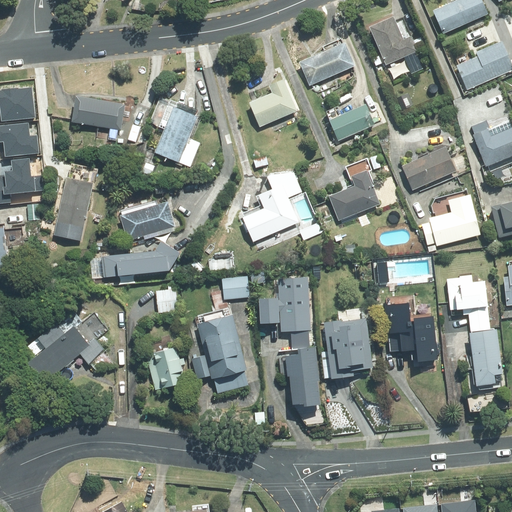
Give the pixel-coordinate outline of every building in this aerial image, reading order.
[(482,0),(457,0),(433,10),(443,34),(488,14),(482,0)] [(386,64),(419,51),(413,36),(405,40),(395,16),(370,27),(386,64)] [(505,45),(497,26),(485,31),(493,50),(505,45)] [(310,85),(356,65),(346,42),(300,62),(310,85)] [(383,62),(380,55),(373,57),(377,65),(383,62)] [(260,126),(298,111),(285,79),(270,85),(273,93),(250,102),(260,126)] [(511,87),(509,79),(503,82),(506,90),(511,87)] [(416,106),(410,93),(402,97),(408,110),(416,106)] [(491,118),(507,112),(500,93),(484,99),(491,118)] [(126,104),(77,96),(72,122),(121,130),(126,104)] [(339,140),(376,124),(367,104),(342,115),(338,107),(327,112),(339,140)] [(191,165),(199,144),(189,140),(199,116),(174,106),(156,153),(181,162),(181,161),(191,165)] [(0,149),(36,146),(33,117),(9,120),(8,109),(0,109),(0,149)] [(164,114),(153,110),(149,120),(160,124),(164,114)] [(511,128),(493,136),(486,121),(471,127),(487,166),(511,156),(511,128)] [(142,126),(132,124),(127,141),(138,143),(142,126)] [(413,190),(457,171),(447,147),(402,166),(413,190)] [(381,166),(378,155),(371,157),(374,168),(381,166)] [(339,220),(381,203),(367,170),(352,176),(356,185),(329,196),(339,220)] [(265,177),(269,187),(283,181),(279,171),(265,177)] [(95,183),(68,177),(58,223),(85,229),(95,183)] [(436,246),(480,235),(470,195),(448,200),(451,212),(429,218),(430,222),(422,224),(428,245),(436,243),(436,246)] [(254,241),(299,223),(289,198),(265,208),(244,217),(254,241)] [(176,226),(169,202),(121,216),(128,241),(176,227),(196,239),(210,216),(189,204),(176,226)] [(499,235),(511,232),(511,203),(493,208),(499,235)] [(39,205),(28,206),(30,221),(40,220),(39,205)] [(0,269),(10,269),(6,227),(0,227),(0,269)] [(259,249),(256,241),(254,242),(246,245),(249,253),(259,249)] [(132,270),(145,269),(144,262),(131,264),(132,270)] [(386,269),(386,264),(379,265),(379,270),(378,270),(379,287),(392,286),(390,269),(386,269)] [(266,270),(252,270),(252,288),(266,288),(266,270)] [(471,331),(490,329),(485,281),(473,282),(472,275),(459,276),(460,277),(447,279),(450,310),(462,308),(463,315),(469,314),(471,331)] [(250,298),(248,276),(223,278),(225,300),(250,298)] [(312,330),(309,288),(289,289),(289,294),(277,295),(278,307),(280,307),(282,332),(292,331),(292,347),(310,346),(310,330),(312,330)] [(391,288),(383,289),(384,297),(392,296),(391,288)] [(180,311),(177,289),(156,291),(158,313),(180,311)] [(278,300),(262,301),(262,322),(278,322),(278,300)] [(413,306),(412,303),(385,306),(389,353),(417,350),(418,363),(439,361),(435,317),(432,317),(431,304),(413,306)] [(231,315),(229,307),(198,315),(200,323),(198,323),(207,356),(192,359),(197,379),(211,375),(212,379),(214,378),(218,393),(249,385),(245,370),(248,370),(234,314),(231,315)] [(44,383),(79,354),(88,365),(104,349),(95,339),(108,329),(94,312),(82,321),(74,312),(58,325),(56,323),(27,346),(34,355),(26,362),(44,383)] [(334,379),(355,376),(354,365),(370,363),(365,323),(344,326),(343,320),(326,322),(334,379)] [(498,330),(470,333),(475,386),(496,383),(495,375),(503,374),(498,330)] [(321,381),(317,346),(299,349),(300,354),(286,356),(288,377),(290,377),(294,405),(306,404),(306,407),(322,405),(319,381),(321,381)] [(186,382),(176,347),(152,353),(161,389),(186,382)] [(116,363),(110,348),(91,363),(98,370),(116,363)] [(129,511),(122,500),(100,511),(129,511)]
